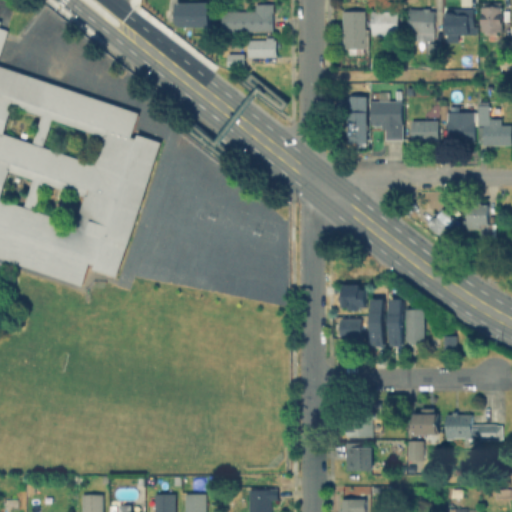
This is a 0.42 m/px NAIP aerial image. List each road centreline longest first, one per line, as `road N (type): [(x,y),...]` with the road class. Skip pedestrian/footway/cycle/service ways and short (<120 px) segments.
road 1 (primary): [(69,0),(330,212),(457,305),(511,334)]
road 2 (primary): [(511,306),(419,247),(306,158)]
road 3 (residential): [(511,176),(356,177),(306,158)]
road 4 (residential): [(492,373),(311,379)]
road 5 (residential): [(311,379),(315,199)]
road 6 (residential): [(306,158),(309,0)]
road 7 (primary): [(218,88),(107,0)]
road 8 (residential): [(311,511),(311,379)]
